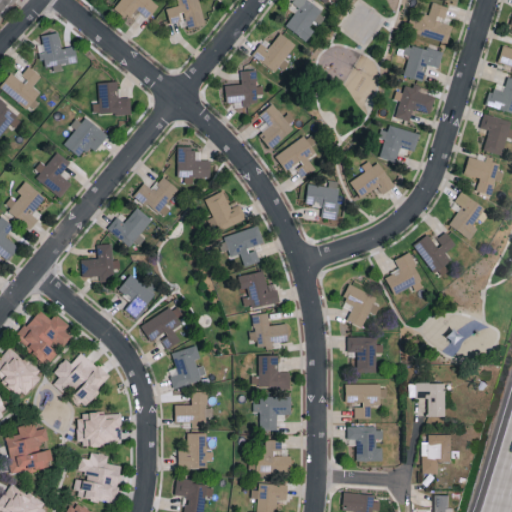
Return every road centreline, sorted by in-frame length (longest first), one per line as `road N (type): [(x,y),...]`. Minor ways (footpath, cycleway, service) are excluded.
road 1 (residential): [(315,511),(314,325),(310,289),(285,227),(258,179),(214,129),(58,0)]
road 2 (residential): [(0,319),(262,0)]
road 3 (residential): [(304,269),(394,235),(432,196),(491,0)]
road 4 (residential): [(144,511),(147,393),(115,342),(35,278)]
